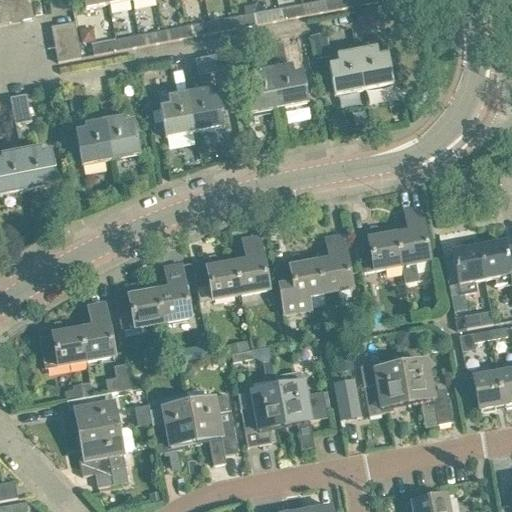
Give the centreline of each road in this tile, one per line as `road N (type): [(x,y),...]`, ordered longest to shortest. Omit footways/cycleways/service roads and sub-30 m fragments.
road 1 (tertiary): [(0,308),(86,253),(183,211),(263,184),(412,155),(463,108)]
road 2 (residential): [(180,511),(205,497),(353,471)]
road 3 (residential): [(353,471),(511,441)]
